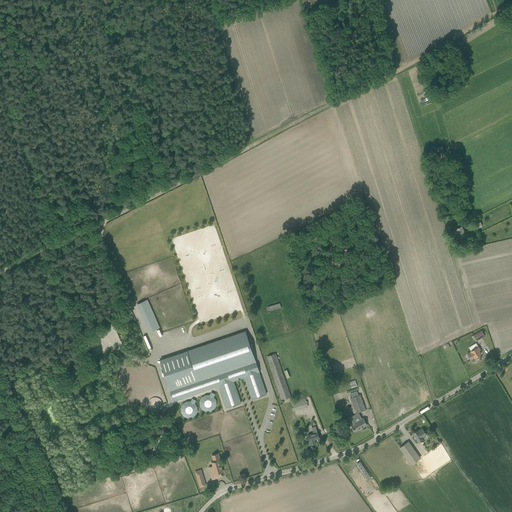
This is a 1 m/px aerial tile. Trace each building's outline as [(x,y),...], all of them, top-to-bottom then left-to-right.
[(450,215),(444,217),(446,224),(453,223),(450,215)] [(462,226),(455,229),(460,240),(466,236),(462,226)] [(147,300),(138,304),(149,332),(159,327),(147,300)] [(159,360),(166,378),(173,400),(220,384),(221,383),(228,404),(229,407),(241,402),(234,379),(247,375),(255,398),(267,394),(259,371),(261,370),(247,330),(205,344),(187,351),(193,369),(175,375),(169,357),(159,360)] [(481,330),(473,335),(476,341),(485,336),(481,330)] [(475,358),(481,354),(479,351),(480,350),(476,343),(469,347),(471,351),(467,354),(471,360),(475,357),(475,358)] [(281,367),(279,361),(276,353),(266,356),(282,400),(291,397),(281,367)] [(355,432),(367,425),(363,418),(362,419),(358,412),(365,410),(360,395),(358,395),(357,391),(351,393),(352,397),(350,398),(356,413),(356,414),(348,418),(352,425),(351,425),(355,432)] [(210,393),(211,395),(200,395),(201,411),(216,410),(215,392),(210,393)] [(291,402),(294,411),(308,407),(306,398),(291,402)] [(416,431),(413,433),(419,442),(424,439),(423,437),(426,434),(423,429),(417,432),(416,431)] [(309,441),(311,445),(316,443),(315,443),(314,439),(319,438),(318,432),(308,435),(309,441)] [(412,464),(420,458),(408,442),(400,447),(412,464)] [(208,467),(212,480),(222,477),(221,472),(223,472),(220,460),(221,459),(219,453),(211,455),(213,461),(211,462),(212,466),(208,467)] [(361,461),(357,463),(367,480),(371,478),(361,461)] [(202,469),(196,470),(199,487),(206,486),(202,469)]
